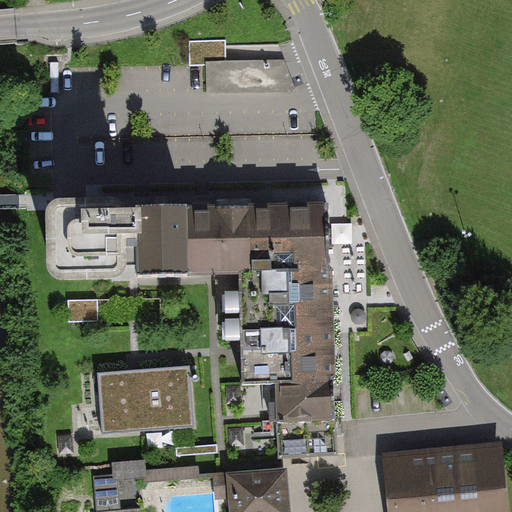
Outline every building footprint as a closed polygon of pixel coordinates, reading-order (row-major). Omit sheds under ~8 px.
[(191,37),(192,60),(229,60),(229,37),(191,37)] [(208,62),(209,92),(264,90),(263,75),(291,74),(291,58),(208,62)] [(111,210),(61,211),(57,212),(54,215),(53,218),(54,270),(55,274),(57,277),(61,278),(113,277),(117,276),(120,272),(121,269),(120,244),(138,243),(138,278),(189,277),(189,275),(217,275),(217,300),(240,299),(243,386),(277,385),(280,458),(337,455),(327,207),(187,210),(187,209),(137,210),(137,220),(120,220),(119,215),(116,211),(111,210)] [(93,376),(97,440),(189,434),(185,370),(93,376)] [(389,460),(393,511),(500,511),(494,450),(389,460)] [(200,462),(157,467),(158,482),(201,477),(200,462)] [(83,471),(86,511),(138,511),(135,467),(83,471)] [(202,480),(178,481),(180,511),(199,511),(198,489),(216,489),(215,472),(201,473),(202,480)] [(221,477),(223,511),(282,511),(280,473),(221,477)]
